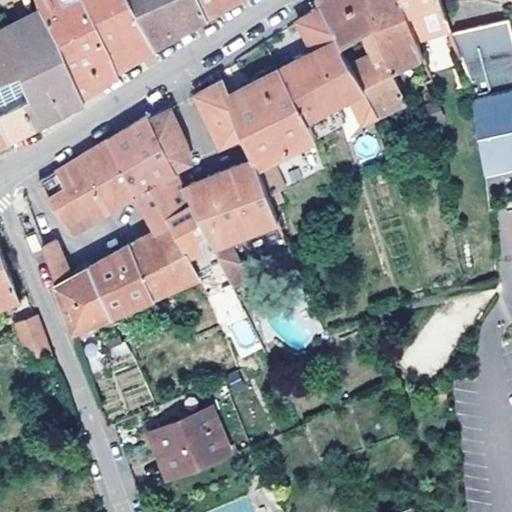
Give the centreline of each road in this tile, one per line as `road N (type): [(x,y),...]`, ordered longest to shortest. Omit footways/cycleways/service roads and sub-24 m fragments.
road 1 (residential): [(0,194),(118,511)]
road 2 (residential): [(0,175),(282,0)]
